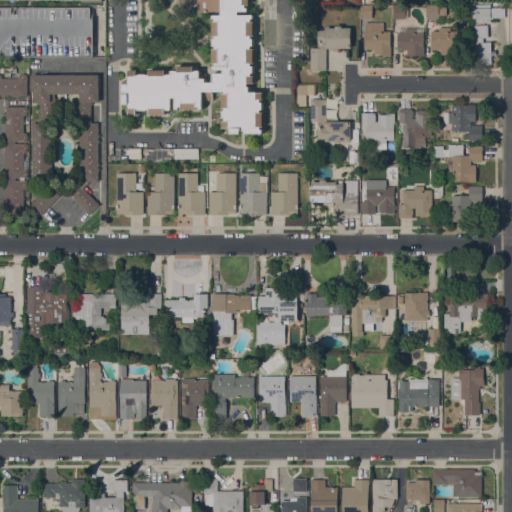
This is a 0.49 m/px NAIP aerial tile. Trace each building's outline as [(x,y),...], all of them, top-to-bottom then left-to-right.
[(250,0),(250,5),(246,5),(246,8),(248,8),(248,11),(239,11),(239,15),(254,15),(254,18),(252,18),(252,21),(254,21),(254,36),(252,36),(252,38),(253,38),(253,46),(251,46),(251,49),(254,49),(254,63),(252,63),(252,66),(254,66),(254,73),(251,73),(251,76),(254,76),(254,83),(248,83),(248,87),(255,87),(255,91),(263,91),(263,100),(261,100),(261,102),(263,102),(263,110),(261,110),(261,112),(263,112),(263,127),(261,127),(261,129),(263,129),(263,133),(245,133),(245,131),(241,131),(241,133),(227,133),(227,128),(222,128),(222,120),(225,120),(225,118),(223,118),(223,111),(225,111),(225,108),(222,108),(223,93),(225,93),(225,92),(213,92),(213,100),(203,100),(203,109),(199,109),(199,107),(197,107),(197,109),(182,109),(182,106),(179,106),(179,109),(176,109),(176,98),(171,98),(171,110),(168,110),(168,109),(166,109),(166,114),(149,114),(149,109),(147,109),(147,110),(140,110),(140,109),(137,109),(137,114),(129,114),(129,104),(124,104),(124,94),(125,94),(125,91),(123,91),(123,83),(129,83),(129,70),(137,70),(137,75),(140,75),(140,74),(147,74),(150,74),(150,69),(166,69),(166,75),(168,75),(168,74),(172,74),(172,70),(176,70),(176,71),(178,71),(178,66),(194,66),(194,71),(196,71),(196,70),(200,70),(200,78),(206,78),(206,82),(213,82),(213,73),(224,73),(224,69),(213,69),(213,66),(215,66),(215,63),(213,63),(213,49),(215,49),(215,46),(213,46),(213,38),(215,38),(215,35),(213,35),(213,21),(215,21),(215,18),(213,18),(213,15),(221,15),(221,12),(198,12),(198,0),(250,0)] [(471,1),(472,2),(490,2),(490,4),(496,4),(496,5),(503,5),(503,17),(496,17),(496,19),(491,19),(491,25),(500,25),(500,37),(492,37),(492,42),(491,42),(491,51),(496,51),(496,54),(491,54),(491,64),(465,64),(465,52),(475,51),(475,16),(465,11),(471,1)] [(360,5),(372,5),(372,19),(360,19),(360,5)] [(393,5),(405,5),(405,7),(408,7),(409,17),(405,18),(394,19),(393,5)] [(427,5),(439,5),(439,19),(427,19),(427,5)] [(0,7),(91,7),(91,18),(94,18),(94,57),(0,57),(0,7)] [(384,23),(384,31),(390,31),(390,46),(392,46),(392,56),(374,55),(374,50),(364,50),(364,31),(366,31),(366,23),(384,23)] [(311,48),(318,48),(318,30),(325,30),(325,28),(335,27),(335,26),(342,26),(342,27),(351,27),(351,48),(338,48),(338,50),(329,50),(329,48),(326,48),(327,70),(311,70),(311,48)] [(431,31),(433,31),(433,30),(436,30),(436,31),(439,31),(439,27),(451,27),(451,31),(458,31),(458,54),(445,54),(445,56),(442,56),(442,54),(441,54),(441,49),(431,50),(431,31)] [(398,32),(399,32),(399,28),(424,28),(424,32),(424,46),(425,46),(425,55),(408,55),(408,50),(398,50),(398,32)] [(0,75),(2,75),(2,78),(18,78),(18,74),(22,74),(25,74),(25,75),(27,75),(27,96),(18,96),(18,97),(1,97),(1,96),(0,96),(0,75)] [(99,75),(99,102),(91,102),(93,102),(93,105),(91,105),(91,123),(99,123),(99,134),(100,134),(100,137),(99,137),(99,140),(100,140),(100,142),(99,142),(99,163),(100,163),(100,166),(99,166),(99,168),(100,168),(100,170),(99,170),(99,181),(90,181),(83,188),(100,204),(90,215),(63,188),(79,172),(79,126),(73,126),(73,100),(79,100),(79,96),(83,96),(83,93),(56,93),(56,123),(53,123),(53,181),(53,186),(62,194),(41,215),(31,204),(46,190),(38,182),(33,182),(33,171),(31,171),(31,168),(32,168),(32,165),(31,165),(31,163),(32,163),(32,143),(31,143),(31,140),(32,140),(32,137),(31,137),(31,135),(32,135),(32,123),(40,123),(40,105),(38,105),(38,102),(35,102),(35,92),(32,92),(31,74),(99,75)] [(315,84),(315,94),(297,95),(297,84),(315,84)] [(311,99),(327,99),(327,119),(338,119),(338,121),(351,121),(351,141),(341,141),(341,143),(335,143),(335,141),(325,141),(325,139),(318,139),(318,121),(312,121),(311,99)] [(476,105),(476,121),(471,121),(471,125),(482,125),(482,140),(469,140),(469,139),(466,139),(466,134),(469,134),(469,131),(452,131),(453,123),(443,123),(443,112),(452,112),(452,105),(476,105)] [(27,106),(27,109),(28,109),(28,112),(27,112),(27,115),(24,115),(24,133),(27,133),(27,136),(28,136),(28,139),(27,139),(27,141),(16,141),(16,143),(27,143),(27,145),(28,145),(28,149),(27,149),(27,152),(24,152),(24,168),(27,168),(27,172),(28,172),(28,175),(27,175),(27,178),(15,178),(15,180),(28,180),(28,182),(28,186),(27,186),(27,189),(24,189),(24,215),(5,215),(5,188),(6,188),(6,170),(5,170),(5,151),(6,151),(6,133),(5,133),(5,115),(6,115),(6,106),(27,106)] [(403,122),(399,123),(399,109),(413,108),(413,118),(416,118),(416,110),(432,110),(432,136),(415,136),(415,147),(403,147),(403,122)] [(362,112),(376,112),(376,121),(379,121),(379,114),(386,114),(386,113),(395,113),(395,123),(394,123),(394,139),(387,139),(387,149),(377,149),(377,139),(367,139),(367,126),(362,126),(362,112)] [(483,146),(483,161),(471,161),(471,165),(476,165),(476,182),(452,182),(452,175),(449,175),(449,163),(452,163),(452,156),(449,156),(449,145),(464,145),(464,155),(470,155),(470,146),(483,146)] [(444,157),(435,157),(435,146),(444,146),(444,157)] [(117,173),(137,173),(137,191),(144,191),(144,215),(124,215),(124,213),(117,213),(117,173)] [(175,213),(167,213),(167,214),(148,214),(148,192),(155,191),(155,173),(175,173),(175,213)] [(179,173),(198,173),(198,192),(206,192),(205,214),(185,214),(185,213),(178,213),(179,173)] [(237,213),(229,213),(229,215),(209,215),(209,192),(217,192),(217,173),(236,173),(237,213)] [(267,215),(247,215),(247,213),(240,213),(240,173),(259,173),(260,182),(267,182),(267,192),(267,215)] [(298,213),(291,213),(291,214),(271,214),(271,191),(278,191),(278,173),(298,173),(298,213)] [(358,215),(336,215),(336,202),(333,202),(333,204),(324,204),(324,202),(311,202),(311,182),(320,182),(320,180),(327,180),(327,182),(334,182),(334,180),(343,180),(343,191),(346,191),(346,180),(358,180),(358,215)] [(443,195),(441,198),(434,198),(435,180),(443,180),(443,195)] [(394,202),(395,202),(395,212),(379,212),(379,205),(376,205),(376,214),(362,214),(362,201),(367,201),(367,187),(371,187),(371,181),(377,181),(377,183),(387,183),(387,187),(394,187),(394,202)] [(432,216),(428,216),(420,216),(420,215),(416,215),(416,208),(413,208),(413,218),(399,218),(399,204),(403,204),(403,190),(414,190),(414,186),(424,186),(424,190),(432,190),(432,216)] [(453,215),(449,215),(449,203),(452,203),(452,195),(469,195),(469,186),(483,186),(483,201),(470,201),(470,222),(453,221),(453,215)] [(27,286),(43,287),(43,293),(45,293),(45,291),(57,291),(57,293),(67,293),(67,300),(69,300),(68,308),(69,308),(69,321),(61,321),(61,323),(50,323),(50,327),(43,327),(43,337),(27,337),(27,286)] [(279,320),(279,314),(267,314),(267,313),(258,312),(258,296),(265,296),(265,288),(283,288),(283,294),(298,294),(298,320),(279,320)] [(405,292),(427,292),(428,310),(429,310),(429,316),(428,316),(428,320),(405,320),(405,292)] [(0,293),(6,293),(6,296),(11,296),(11,312),(14,312),(14,317),(11,317),(11,320),(10,320),(10,326),(0,326),(0,293)] [(116,294),(116,307),(101,307),(101,316),(104,316),(104,317),(110,317),(110,330),(87,329),(87,331),(83,331),(83,322),(74,322),(74,304),(77,305),(77,293),(116,294)] [(122,334),(121,301),(132,301),(132,303),(141,303),(141,300),(148,300),(148,293),(162,293),(162,308),(157,308),(157,314),(149,315),(150,334),(122,334)] [(170,317),(170,311),(165,311),(165,300),(179,299),(179,297),(185,297),(185,300),(194,300),(194,294),(208,293),(208,308),(204,308),(204,310),(206,309),(206,312),(204,312),(204,317),(197,317),(197,318),(194,318),(194,317),(193,317),(193,322),(183,322),(183,317),(170,317)] [(235,293),(235,295),(251,295),(251,296),(256,296),(256,309),(251,309),(237,309),(237,313),(232,313),(232,319),(234,319),(234,336),(213,335),(213,293),(235,293)] [(347,315),(342,315),(342,326),(342,332),(330,332),(330,326),(329,315),(307,316),(306,294),(317,293),(317,296),(332,296),(332,301),(347,300),(347,315)] [(488,293),(488,297),(494,297),(494,309),(487,309),(486,309),(486,321),(477,321),(477,317),(471,317),(471,321),(461,321),(460,333),(448,332),(448,328),(444,328),(444,313),(450,313),(450,293),(488,293)] [(352,295),(393,295),(393,308),(386,308),(386,316),(382,316),(382,321),(376,321),(376,323),(362,323),(362,330),(364,330),(364,335),(352,335),(352,295)] [(259,344),(259,322),(285,322),(285,344),(259,344)] [(23,355),(13,355),(13,350),(12,350),(12,348),(11,348),(11,345),(12,345),(12,329),(23,329),(23,355)] [(429,329),(439,329),(439,346),(429,346),(429,329)] [(380,335),(395,335),(395,348),(380,348),(380,335)] [(494,339),(494,347),(485,347),(485,339),(494,339)] [(71,346),(70,357),(53,357),(53,346),(71,346)] [(89,419),(89,406),(90,406),(90,383),(90,362),(98,362),(101,368),(101,372),(102,372),(102,378),(101,378),(101,381),(109,381),(109,380),(115,380),(115,381),(116,381),(116,415),(117,415),(117,419),(89,419)] [(320,398),(321,398),(320,376),(327,376),(328,371),(328,370),(330,369),(333,370),(335,369),(336,369),(340,365),(343,363),(346,363),(346,401),(335,401),(335,415),(320,415),(320,398)] [(27,368),(31,368),(31,364),(37,364),(37,368),(38,368),(38,373),(40,373),(40,378),(39,378),(39,382),(47,382),(47,380),(53,380),(53,382),(54,382),(54,417),(40,417),(40,403),(28,403),(27,368)] [(85,403),(84,403),(84,413),(73,413),(73,416),(58,416),(58,382),(60,382),(60,380),(65,380),(65,382),(73,382),(73,373),(74,373),(74,367),(85,367),(85,403)] [(235,374),(235,377),(241,377),(241,368),(248,368),(248,377),(255,377),(254,398),(226,398),(226,404),(228,404),(228,415),(226,415),(226,419),(219,419),(219,415),(212,415),(212,413),(211,413),(211,408),(213,408),(213,404),(211,404),(211,399),(213,399),(213,395),(214,395),(214,374),(235,374)] [(451,378),(458,378),(458,368),(463,368),(463,369),(475,369),(475,368),(483,368),(483,378),(484,378),(484,386),(480,386),(480,388),(478,388),(479,402),(480,402),(480,415),(464,415),(464,399),(451,399),(451,378)] [(351,373),(359,373),(359,375),(385,374),(385,380),(387,380),(387,399),(393,399),(393,415),(379,415),(379,407),(351,407),(351,373)] [(259,376),(284,376),(285,415),(271,415),(271,403),(270,403),(270,401),(259,401),(259,376)] [(316,395),(317,416),(302,417),(302,403),(301,403),(301,401),(290,401),(290,376),(315,376),(316,395)] [(413,406),(413,411),(407,411),(406,412),(401,412),(400,411),(399,411),(399,395),(398,395),(398,388),(399,388),(399,380),(408,380),(408,379),(414,379),(414,377),(418,377),(418,379),(424,379),(424,377),(427,377),(427,379),(439,379),(439,406),(413,406)] [(146,418),(136,418),(136,413),(135,413),(135,418),(120,418),(120,403),(121,403),(121,378),(133,378),(133,380),(146,380),(146,418)] [(178,419),(163,419),(163,405),(151,405),(151,380),(165,380),(165,379),(175,378),(175,380),(178,380),(178,419)] [(182,380),(185,380),(185,378),(193,378),(195,381),(196,381),(196,380),(209,380),(209,405),(196,405),(196,419),(182,419),(182,380)] [(0,384),(9,384),(9,390),(21,390),(21,417),(0,417),(0,384)] [(433,469),(474,469),(474,472),(481,472),(482,496),(453,496),(453,480),(447,480),(447,484),(433,484),(433,469)] [(293,478),(306,479),(306,492),(293,491),(293,478)] [(60,483),(60,482),(66,482),(66,483),(72,483),(72,479),(85,479),(85,507),(80,507),(79,511),(63,511),(62,511),(61,507),(59,507),(59,497),(43,497),(43,496),(41,496),(41,488),(42,488),(42,483),(60,483)] [(243,491),(243,511),(213,511),(213,506),(205,506),(205,493),(203,493),(203,479),(218,479),(218,491),(243,491)] [(249,511),(251,511),(251,485),(264,485),(264,479),(272,479),(272,491),(268,491),(268,504),(274,504),(274,511),(249,511)] [(311,511),(311,484),(310,484),(310,479),(325,479),(325,487),(337,487),(337,511),(311,511)] [(342,511),(342,487),(354,487),(354,479),(369,479),(369,489),(368,489),(368,511),(342,511)] [(373,479),(386,479),(386,482),(397,482),(397,500),(384,500),(384,503),(373,503),(373,479)] [(429,503),(420,503),(420,499),(406,499),(406,482),(415,482),(415,479),(429,479),(429,503)] [(105,493),(105,497),(116,497),(116,491),(112,491),(112,480),(128,480),(128,491),(124,491),(124,511),(89,511),(89,493),(105,493)] [(179,482),(179,480),(190,481),(190,488),(192,488),(192,506),(191,506),(191,511),(181,511),(181,508),(168,508),(168,511),(152,511),(152,496),(145,496),(145,495),(140,495),(140,497),(145,497),(145,508),(134,508),(134,494),(133,494),(133,482),(179,482)] [(18,499),(39,499),(39,511),(2,511),(2,485),(18,485),(18,499)] [(306,511),(281,511),(281,500),(290,500),(291,499),(292,498),(306,497),(306,511)] [(444,511),(433,511),(433,499),(444,499),(444,511)] [(482,511),(446,511),(446,503),(482,503),(482,511)]
